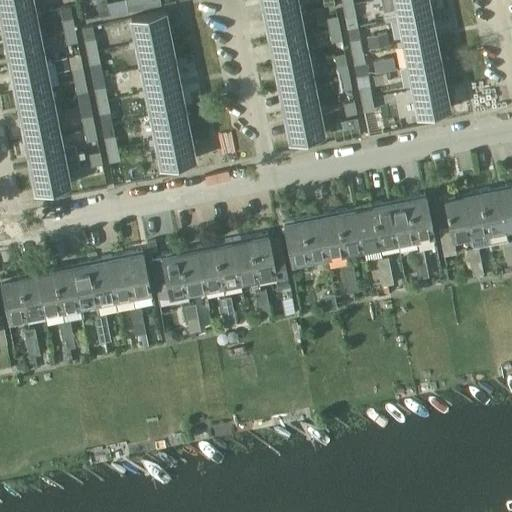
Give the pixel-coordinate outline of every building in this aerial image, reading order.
[(29,0),(0,0),(0,11),(2,19),(32,13),(29,0)] [(96,0),(100,16),(108,15),(106,2),(105,0),(96,0)] [(118,0),(106,2),(108,15),(120,12),(118,0)] [(125,0),(127,11),(140,8),(138,0),(125,0)] [(151,6),(149,0),(138,0),(140,8),(151,6)] [(294,0),(262,0),(266,17),(297,10),(294,0)] [(381,0),(383,9),(397,7),(399,15),(427,9),(425,0),(381,0)] [(355,15),(353,3),(342,5),(344,17),(355,15)] [(399,15),(404,40),(432,34),(427,9),(399,15)] [(266,17),(271,41),(302,35),(297,10),(266,17)] [(132,18),(137,43),(168,36),(162,12),(132,18)] [(2,19),(6,44),(37,37),(32,13),(2,19)] [(326,18),(328,30),(339,27),(337,15),(326,18)] [(61,21),(63,32),(74,30),(72,19),(61,21)] [(344,52),(339,27),(328,30),(333,54),(344,52)] [(77,43),(74,30),(63,32),(66,45),(77,43)] [(387,32),(367,36),(370,49),(390,45),(387,32)] [(432,34),(404,40),(408,65),(437,59),(432,34)] [(302,35),(271,41),(275,66),(307,59),(302,35)] [(168,36),(137,43),(142,67),(172,61),(168,36)] [(37,37),(6,44),(11,68),(42,62),(37,37)] [(95,37),(83,40),(86,53),(97,51),(95,37)] [(349,40),(351,51),(362,48),(360,38),(349,40)] [(366,73),(362,48),(351,51),(356,75),(366,73)] [(97,51),(86,53),(88,65),(100,63),(97,51)] [(338,79),(349,77),(344,52),(333,54),(338,79)] [(67,67),(65,57),(52,60),(54,70),(67,67)] [(275,66),(280,90),(312,84),(307,59),(275,66)] [(408,65),(413,89),(442,84),(437,59),(408,65)] [(11,68),(16,93),(47,87),(57,85),(52,60),(42,62),(11,68)] [(142,67),(147,92),(177,86),(172,61),(142,67)] [(71,68),(73,81),(84,79),(81,66),(71,68)] [(374,85),(387,82),(385,72),(373,75),(374,85)] [(371,98),(366,73),(356,75),(361,100),(371,98)] [(351,89),(349,77),(338,79),(340,90),(351,89)] [(84,79),(73,81),(76,93),(87,91),(84,79)] [(280,90),(285,115),(316,109),(312,84),(280,90)] [(446,108),(442,84),(413,89),(418,114),(446,108)] [(177,86),(147,92),(151,117),(182,110),(177,86)] [(47,87),(16,93),(21,117),(52,111),(47,87)] [(105,88),(93,90),(96,102),(107,100),(105,88)] [(363,112),(374,110),(371,98),(361,100),(363,112)] [(107,100),(96,102),(98,115),(109,112),(107,100)] [(356,113),(354,101),(343,103),(345,115),(356,113)] [(316,109),(285,115),(290,139),(321,133),(323,142),(332,140),(330,132),(358,126),(357,117),(328,123),(329,129),(321,131),(316,109)] [(151,117),(156,141),(187,135),(182,110),(151,117)] [(21,117),(26,142),(57,136),(52,111),(21,117)] [(91,116),(80,118),(83,130),(94,128),(91,116)] [(96,140),(94,128),(83,130),(85,142),(96,140)] [(192,160),(187,135),(156,141),(161,166),(192,160)] [(26,142),(31,166),(75,158),(73,144),(59,147),(57,136),(26,142)] [(114,136),(103,139),(106,152),(117,149),(114,136)] [(108,163),(119,161),(117,149),(106,152),(108,163)] [(91,167),(101,164),(99,152),(88,154),(91,167)] [(78,168),(75,158),(31,166),(36,191),(67,185),(64,171),(78,168)] [(511,185),(497,189),(505,228),(511,226),(511,185)] [(497,189),(480,192),(490,242),(507,238),(505,228),(497,189)] [(480,192),(462,196),(470,235),(473,248),(467,249),(469,262),(480,259),(477,244),(490,242),(480,192)] [(425,195),(407,199),(415,238),(416,243),(434,239),(433,235),(425,195)] [(449,226),(438,228),(443,255),(455,253),(453,238),(470,235),(462,196),(444,199),(449,226)] [(397,242),(415,238),(407,199),(389,202),(397,242)] [(397,242),(389,202),(372,206),(380,245),(380,250),(398,246),(397,242)] [(380,245),(372,206),(354,209),(362,249),(380,245)] [(354,209),(336,213),(344,252),(362,249),(354,209)] [(344,252),(336,213),(319,216),(326,256),(327,260),(345,257),(344,252)] [(283,223),(291,263),(326,256),(319,216),(283,223)] [(267,236),(249,240),(257,279),(274,275),(277,288),(289,286),(280,241),(269,243),(267,236)] [(511,239),(502,242),(505,254),(511,252),(511,239)] [(239,282),(257,279),(249,240),(232,243),(239,282)] [(214,246),(222,286),(239,282),(232,243),(214,246)] [(222,289),(222,286),(214,246),(197,250),(204,289),(205,292),(222,289)] [(412,251),(414,265),(425,263),(423,249),(412,251)] [(179,253),(187,293),(204,289),(197,250),(179,253)] [(149,292),(142,252),(124,256),(132,296),(149,292)] [(170,296),(187,293),(179,253),(150,259),(157,298),(170,296)] [(124,256),(106,259),(114,299),(132,296),(124,256)] [(377,258),(379,272),(390,270),(387,256),(377,258)] [(115,304),(114,299),(106,259),(88,263),(96,303),(97,307),(115,304)] [(480,259),(469,262),(472,275),(483,273),(480,259)] [(79,306),(96,303),(88,263),(71,266),(79,306)] [(341,265),(344,279),(355,277),(352,263),(341,265)] [(428,276),(425,263),(414,265),(417,278),(428,276)] [(71,266),(53,270),(61,310),(62,314),(80,310),(79,306),(71,266)] [(61,310),(53,270),(35,273),(43,313),(61,310)] [(393,283),(390,270),(379,272),(382,285),(393,283)] [(35,273),(17,277),(25,317),(43,313),(35,273)] [(17,277),(0,280),(0,282),(8,320),(9,320),(9,324),(26,320),(25,317),(17,277)] [(357,290),(355,277),(344,279),(346,292),(357,290)] [(265,291),(254,293),(257,306),(268,304),(265,291)] [(334,292),(320,295),(323,310),(337,307),(334,292)] [(219,299),(222,313),(232,311),(230,297),(219,299)] [(184,306),(186,320),(197,317),(195,304),(184,306)] [(270,317),(268,304),(257,306),(259,319),(270,317)] [(129,309),(131,322),(142,320),(140,307),(139,307),(139,305),(129,306),(130,309),(129,309)] [(235,324),(232,311),(222,313),(224,326),(235,324)] [(93,316),(96,330),(107,328),(104,314),(93,316)] [(200,331),(197,317),(186,320),(189,333),(200,331)] [(145,334),(142,320),(131,322),(134,336),(145,334)] [(58,323),(60,337),(72,334),(69,321),(58,323)] [(23,330),(25,344),(36,342),(34,328),(23,330)] [(110,341),(107,328),(96,330),(98,343),(110,341)] [(171,331),(164,332),(166,338),(167,343),(178,341),(177,335),(176,334),(171,331)] [(74,348),(72,334),(60,337),(63,350),(74,348)] [(39,355),(36,342),(25,344),(28,357),(39,355)]
